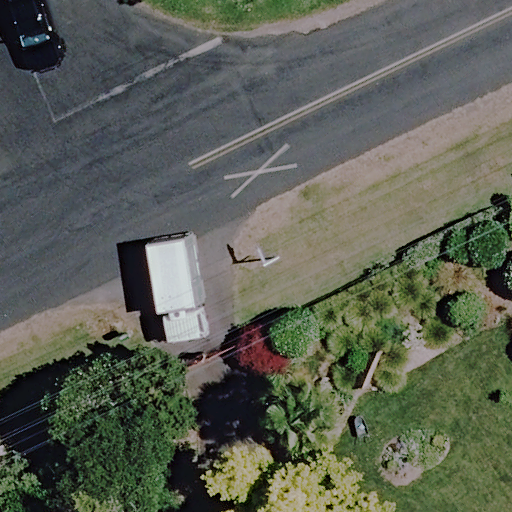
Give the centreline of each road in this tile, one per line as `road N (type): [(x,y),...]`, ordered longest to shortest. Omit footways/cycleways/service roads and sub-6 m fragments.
road 1 (unclassified): [(96,203),(510,0)]
road 2 (unclassified): [(96,203),(4,0)]
